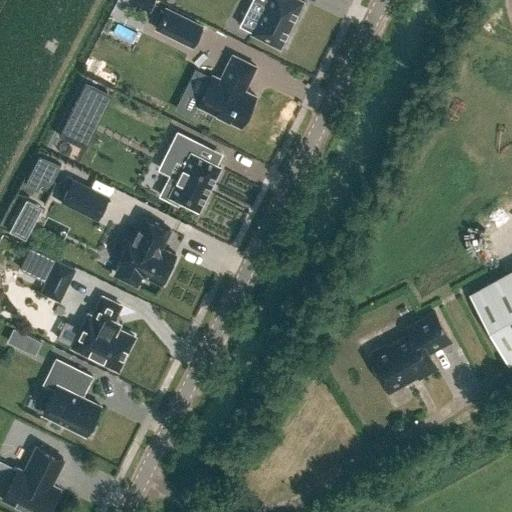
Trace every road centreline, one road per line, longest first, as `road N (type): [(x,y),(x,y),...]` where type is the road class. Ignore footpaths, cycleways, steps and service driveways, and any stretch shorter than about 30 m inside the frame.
road 1 (track): [(507,0),(511,380),(260,511)]
road 2 (unclassified): [(127,511),(382,0)]
